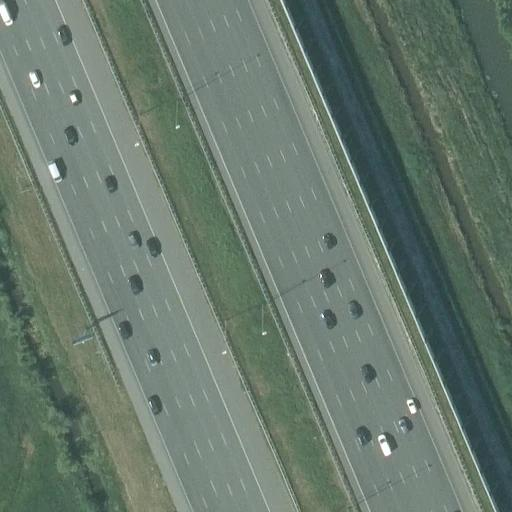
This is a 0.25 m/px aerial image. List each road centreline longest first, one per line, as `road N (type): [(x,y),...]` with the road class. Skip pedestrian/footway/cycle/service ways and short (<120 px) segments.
road 1 (motorway): [(423,511),(208,0)]
road 2 (motorway): [(18,0),(232,511)]
